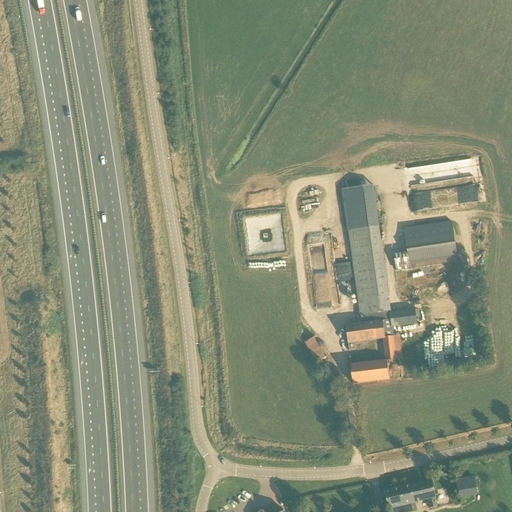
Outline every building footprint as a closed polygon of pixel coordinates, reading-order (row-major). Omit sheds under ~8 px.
[(451,178),(473,176),(471,160),(450,161),(451,178)] [(440,190),(443,206),(477,200),(474,184),(440,190)] [(375,194),(374,189),(373,185),(343,190),(343,191),(349,231),(359,302),(361,315),(362,324),(346,326),(348,343),(384,339),(387,360),(351,365),(353,384),(354,384),(390,380),(388,361),(396,360),(392,328),(393,328),(417,325),(416,318),(415,310),(404,311),(390,313),(379,226),(375,194)] [(402,302),(451,295),(463,292),(453,227),(405,235),(408,253),(394,255),(402,302)] [(305,342),(317,363),(327,357),(315,337),(305,342)] [(474,478),(458,480),(461,496),(477,494),(474,478)] [(436,498),(432,481),(411,486),(415,503),(415,502),(428,500),(430,509),(438,507),(436,498)] [(411,486),(411,485),(385,491),(385,489),(384,489),(389,511),(411,511),(417,511),(415,502),(415,503),(411,486)]
